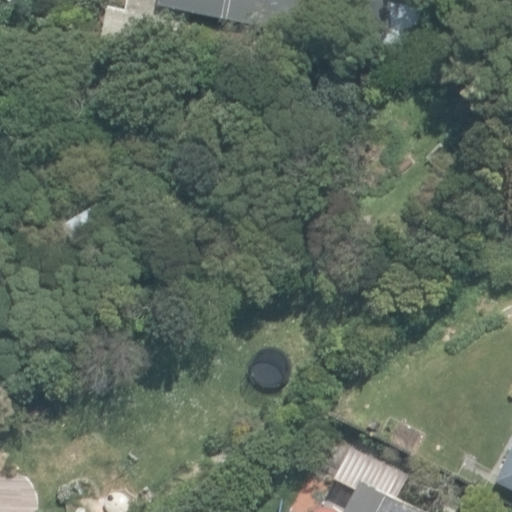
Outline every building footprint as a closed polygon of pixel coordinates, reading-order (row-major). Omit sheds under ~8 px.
[(170,7),(171,1),(165,0),(136,0),(134,13),(117,9),(111,37),(94,34),(88,66),(114,71),(116,61),(135,65),(137,54),(255,78),(263,36),(191,22),(193,12),(170,7)] [(171,0),(171,1),(170,7),(193,12),(300,33),(306,0),(171,0)] [(69,225),(86,254),(125,230),(108,201),(69,225)] [(395,439),(403,421),(385,413),(377,431),(395,439)] [(432,511),(400,496),(411,474),(355,445),(338,479),(360,490),(348,511),(432,511)] [(511,458),(501,482),(511,487),(511,458)]
